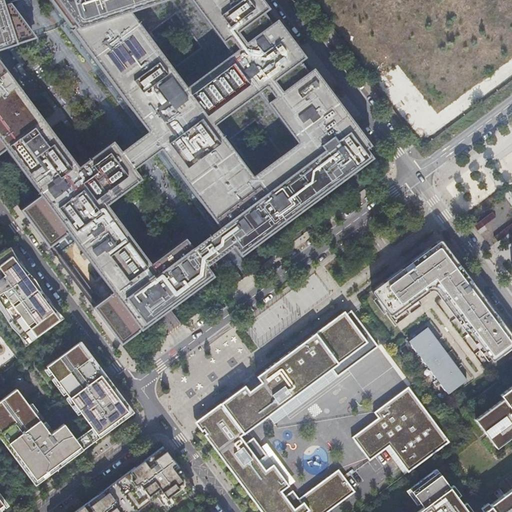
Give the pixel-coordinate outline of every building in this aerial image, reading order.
[(167,310),(212,276),(204,266),(231,246),(239,256),(370,159),(364,150),(369,144),(344,110),(262,0),(48,0),(145,129),(117,149),(110,140),(76,164),(0,61),(0,47),(32,37),(9,5),(1,8),(0,5),(0,4),(0,149),(4,146),(38,191),(17,206),(46,245),(67,230),(113,291),(93,307),(121,345),(167,310)] [(511,51),(511,0),(342,0),(427,115),(511,51)] [(486,203),(476,211),(480,217),(491,210),(486,203)] [(491,213),(480,220),(485,227),(495,219),(491,213)] [(414,258),(407,264),(425,289),(429,286),(459,265),(441,240),(439,241),(422,253),(425,257),(417,262),(414,258)] [(0,313),(24,345),(59,319),(7,250),(0,254),(0,313)] [(422,253),(414,258),(417,262),(425,257),(422,253)] [(402,274),(418,294),(425,289),(407,264),(403,267),(373,289),(372,291),(374,294),(402,274)] [(511,335),(459,265),(429,286),(432,286),(437,287),(439,289),(444,296),(465,280),(511,344),(511,335)] [(418,294),(402,274),(374,294),(390,314),(392,314),(418,294)] [(511,345),(511,344),(465,280),(444,296),(492,360),(511,345)] [(244,385),(194,422),(201,431),(203,430),(205,432),(203,433),(261,511),(325,511),(354,490),(338,468),(299,498),(292,489),(284,495),(281,490),(289,485),(273,464),(265,469),(259,460),(266,455),(253,437),(245,443),(240,436),(330,368),(336,376),(377,346),(350,310),(345,314),(343,311),(256,377),(260,382),(248,391),(244,385)] [(466,380),(428,327),(409,340),(448,394),(466,380)] [(133,411),(78,339),(41,367),(78,414),(71,419),(90,444),(133,411)] [(511,511),(511,380),(511,381),(511,382),(511,385),(500,395),(503,398),(475,419),(496,448),(511,435),(511,487),(489,504),(490,506),(481,511),(467,511),(435,469),(409,489),(423,507),(415,511),(511,511)] [(55,431),(20,382),(0,394),(0,435),(38,482),(90,444),(71,419),(55,431)] [(377,417),(351,437),(368,460),(385,448),(405,474),(449,441),(407,386),(373,412),(377,417)] [(143,461),(135,466),(83,505),(74,511),(73,511),(134,511),(156,496),(164,506),(166,509),(174,503),(194,488),(162,446),(143,461)] [(0,485),(0,510),(12,502),(0,485)]
